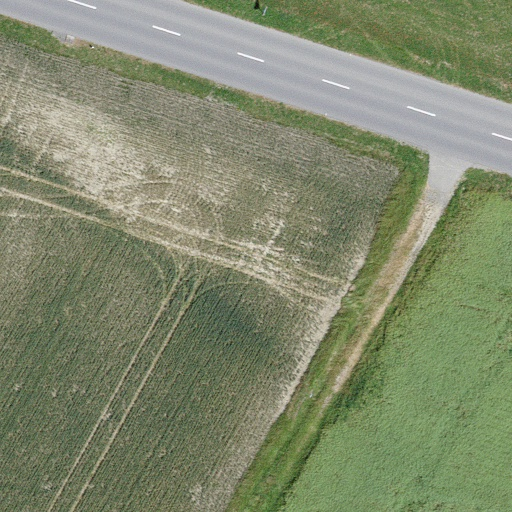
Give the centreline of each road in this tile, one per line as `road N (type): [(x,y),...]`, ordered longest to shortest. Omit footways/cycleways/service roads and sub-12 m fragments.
road 1 (tertiary): [(511,144),(74,0)]
road 2 (track): [(261,511),(483,135)]
